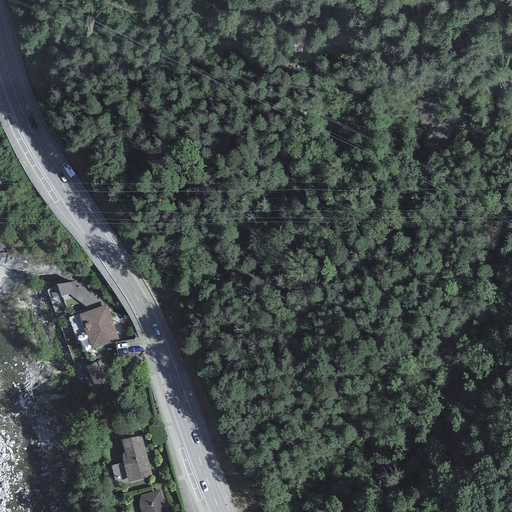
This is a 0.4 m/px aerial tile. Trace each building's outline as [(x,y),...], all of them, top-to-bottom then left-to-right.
[(76,281),(57,284),(61,297),(69,294),(90,310),(105,305),(76,281)] [(90,310),(79,314),(91,349),(119,339),(107,304),(105,305),(90,310)] [(120,356),(135,354),(133,340),(118,342),(120,356)] [(101,360),(86,367),(96,388),(110,382),(101,360)] [(123,462),(129,483),(152,476),(141,435),(121,440),(124,452),(122,454),(123,462)] [(164,511),(159,491),(137,496),(141,511),(164,511)]
